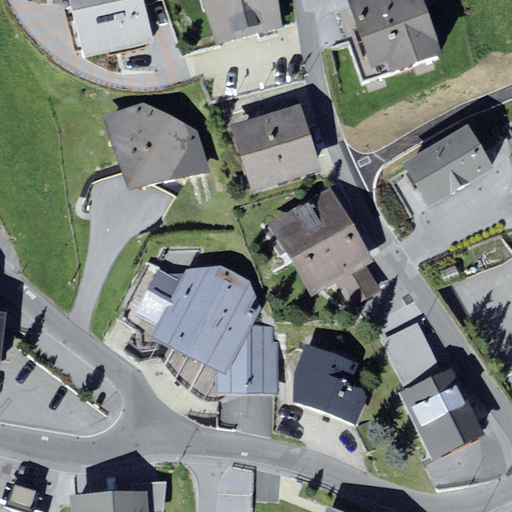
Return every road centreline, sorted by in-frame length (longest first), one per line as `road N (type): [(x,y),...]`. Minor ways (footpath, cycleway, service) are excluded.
road 1 (residential): [(511,421),(398,256),(336,140),(313,47)]
road 2 (residential): [(511,485),(484,499),(436,504),(215,440)]
road 3 (residential): [(0,271),(123,370),(148,428)]
road 4 (residential): [(148,428),(72,452),(0,436)]
road 5 (residential): [(174,79),(313,47)]
road 6 (residential): [(51,50),(128,84),(174,79)]
